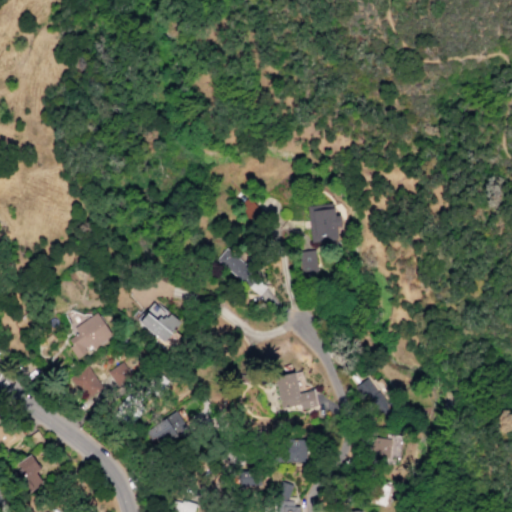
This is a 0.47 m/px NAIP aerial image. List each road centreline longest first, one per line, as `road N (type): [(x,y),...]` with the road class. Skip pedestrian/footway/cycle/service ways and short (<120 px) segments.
road 1 (residential): [(302,511),(310,482),(338,442),(322,360),(297,327)]
road 2 (tertiary): [(0,385),(112,475),(120,511)]
